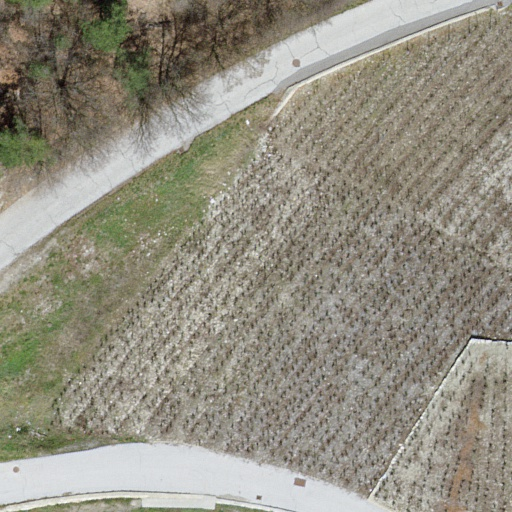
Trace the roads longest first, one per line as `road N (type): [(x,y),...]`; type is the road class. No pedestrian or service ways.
road 1 (unclassified): [(509,0),(432,23),(0,235)]
road 2 (residential): [(346,511),(180,468),(0,483)]
